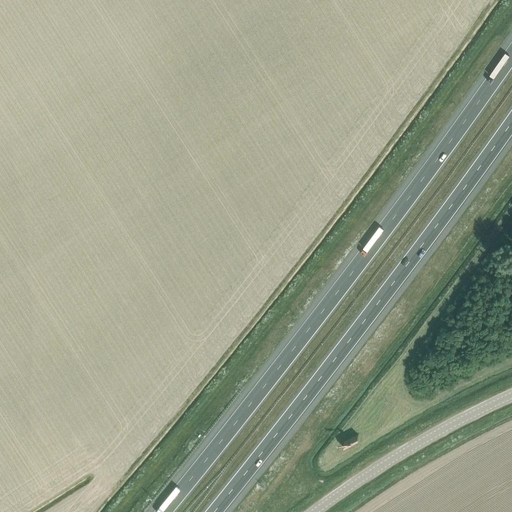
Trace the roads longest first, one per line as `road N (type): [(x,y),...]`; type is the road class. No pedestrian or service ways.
road 1 (motorway): [(511,54),(162,511)]
road 2 (motorway): [(212,511),(511,121)]
road 3 (unclassified): [(315,511),(411,447),(511,395)]
